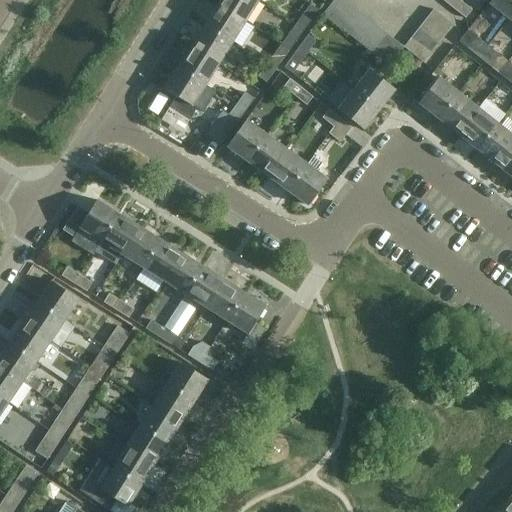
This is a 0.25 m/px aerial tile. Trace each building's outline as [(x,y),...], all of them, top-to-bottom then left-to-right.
[(257,0),(219,0),(217,4),(245,21),(258,0),(257,0)] [(344,0),(332,0),(322,14),(332,21),(347,2),(344,0)] [(460,1),(458,0),(442,0),(453,9),(460,1)] [(511,0),(490,0),(489,3),(509,19),(511,14),(511,0)] [(471,10),(460,1),(453,9),(465,18),(471,10)] [(347,2),(332,21),(341,28),(356,10),(347,2)] [(217,4),(204,25),(231,42),(241,48),(254,27),(245,21),(217,4)] [(310,4),(295,24),(303,30),(318,10),(310,4)] [(433,9),(425,18),(444,33),(452,24),(433,9)] [(356,10),(341,28),(350,36),(365,17),(356,10)] [(365,17),(350,36),(360,43),(375,24),(365,17)] [(425,18),(418,28),(437,43),(444,33),(425,18)] [(295,24),(287,36),(295,41),(303,30),(295,24)] [(375,24),(360,43),(369,51),(384,32),(375,24)] [(204,25),(191,46),(218,63),(231,42),(204,25)] [(418,28),(410,37),(429,52),(437,43),(418,28)] [(467,30),(458,41),(466,48),(475,36),(467,30)] [(384,32),(369,51),(378,58),(394,39),(384,32)] [(307,34),(299,46),(307,52),(315,40),(307,34)] [(466,48),(474,54),(483,42),(475,36),(466,48)] [(410,37),(403,47),(422,62),(429,52),(410,37)] [(394,39),(378,58),(388,66),(403,47),(394,39)] [(280,44),(266,64),(274,70),(288,50),(282,45),(280,44)] [(191,46),(177,67),(205,84),(218,63),(191,46)] [(299,46),(290,58),(298,64),(307,52),(299,46)] [(499,55),(491,49),(482,60),(489,66),(499,55)] [(506,61),(499,55),(489,66),(497,72),(506,61)] [(511,69),(511,65),(506,61),(497,72),(505,79),(511,69)] [(266,64),(257,76),(265,82),(274,70),(266,64)] [(164,88),(175,96),(168,106),(188,119),(195,108),(191,106),(205,84),(177,67),(164,88)] [(369,69),(353,89),(379,109),(394,89),(369,69)] [(418,103),(438,118),(458,93),(438,77),(418,103)] [(301,88),(289,78),(283,86),(294,95),(301,88)] [(301,88),(294,95),(306,105),(312,97),(301,88)] [(379,109),(353,89),(337,109),(363,129),(379,109)] [(245,92),(237,104),(245,110),(253,98),(245,92)] [(458,93),(438,118),(457,134),(477,108),(458,93)] [(223,110),(206,133),(220,144),(245,110),(237,104),(229,115),(223,110)] [(477,108),(457,134),(477,149),(497,123),(477,108)] [(339,118),(328,109),(322,117),(333,127),(339,118)] [(351,127),(339,118),(333,127),(345,135),(351,127)] [(226,146),(247,161),(266,134),(245,120),(226,146)] [(511,135),(497,123),(477,149),(496,164),(511,144),(511,135)] [(266,134),(247,161),(267,175),(286,149),(266,134)] [(511,144),(496,164),(511,177),(511,144)] [(286,149),(267,175),(287,190),(306,164),(286,149)] [(306,164),(287,190),(307,205),(327,179),(306,164)] [(79,227),(100,241),(117,213),(96,200),(88,213),(77,206),(62,230),(73,237),(79,227)] [(117,213),(100,241),(121,254),(139,226),(117,213)] [(139,226),(121,254),(142,267),(160,240),(139,226)] [(160,240),(142,267),(163,280),(180,253),(160,240)] [(180,253),(163,280),(184,294),(202,266),(180,253)] [(202,266),(184,294),(205,307),(222,279),(202,266)] [(61,275),(73,283),(79,275),(66,267),(61,275)] [(79,275),(73,283),(86,291),(91,282),(79,275)] [(222,279),(205,307),(226,320),(243,293),(222,279)] [(51,281),(37,302),(64,320),(78,299),(51,281)] [(103,302),(115,310),(121,301),(108,293),(103,302)] [(243,293),(226,320),(247,334),(242,343),(252,349),(265,329),(255,322),(265,306),(243,293)] [(121,301),(115,310),(128,317),(133,309),(121,301)] [(37,302),(23,322),(50,341),(64,320),(37,302)] [(145,328),(157,336),(162,328),(150,320),(145,328)] [(23,322),(9,343),(36,361),(50,341),(23,322)] [(117,325),(111,334),(123,342),(129,333),(117,325)] [(162,328),(157,336),(169,344),(175,335),(162,328)] [(123,342),(111,334),(106,342),(118,350),(123,342)] [(201,341),(192,346),(187,355),(199,363),(204,354),(209,346),(201,341)] [(9,343),(0,355),(0,366),(22,382),(36,361),(9,343)] [(100,351),(95,359),(107,367),(112,359),(100,351)] [(204,354),(199,363),(211,370),(217,362),(204,354)] [(95,359),(89,367),(101,375),(107,367),(95,359)] [(179,363),(165,384),(193,402),(207,380),(179,363)] [(0,366),(0,396),(8,402),(17,408),(31,388),(22,382),(0,366)] [(89,367),(84,376),(96,384),(101,375),(89,367)] [(96,384),(84,376),(78,384),(90,392),(96,384)] [(165,384),(152,405),(180,423),(193,402),(165,384)] [(73,392),(67,401),(80,409),(85,400),(73,392)] [(67,401),(62,409),(74,417),(80,409),(67,401)] [(152,405),(139,427),(166,444),(180,423),(152,405)] [(62,409),(56,417),(69,425),(74,417),(62,409)] [(69,425),(56,417),(51,426),(63,434),(69,425)] [(139,427),(125,448),(153,465),(166,444),(139,427)] [(45,434),(40,443),(52,451),(57,442),(45,434)] [(52,451),(40,443),(34,451),(47,459),(52,451)] [(125,448),(112,469),(140,486),(153,465),(125,448)] [(112,469),(111,470),(101,464),(96,472),(106,479),(98,490),(91,486),(84,497),(108,511),(115,501),(126,508),(140,486),(112,469)] [(25,465),(19,474),(31,482),(37,473),(25,465)] [(26,490),(31,482),(19,474),(14,482),(26,490)] [(26,490),(14,482),(8,491),(20,499),(26,490)] [(3,499),(0,503),(0,509),(4,511),(11,511),(15,507),(3,499)] [(57,511),(84,511),(65,500),(57,511)] [(511,511),(511,508),(505,503),(497,511),(511,511)]
